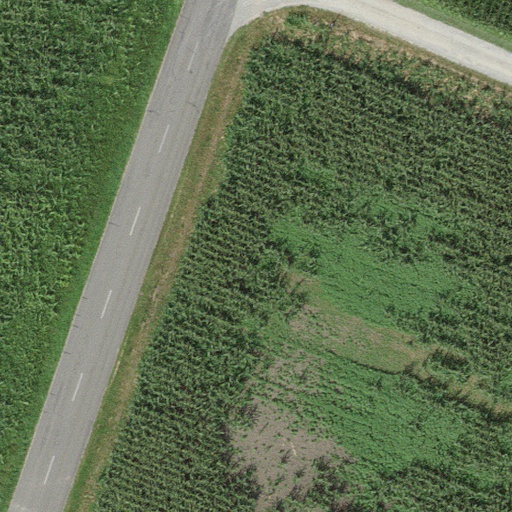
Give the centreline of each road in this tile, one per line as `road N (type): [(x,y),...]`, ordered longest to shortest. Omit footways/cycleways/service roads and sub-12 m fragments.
road 1 (tertiary): [(219,0),(42,511)]
road 2 (track): [(511,67),(339,0)]
